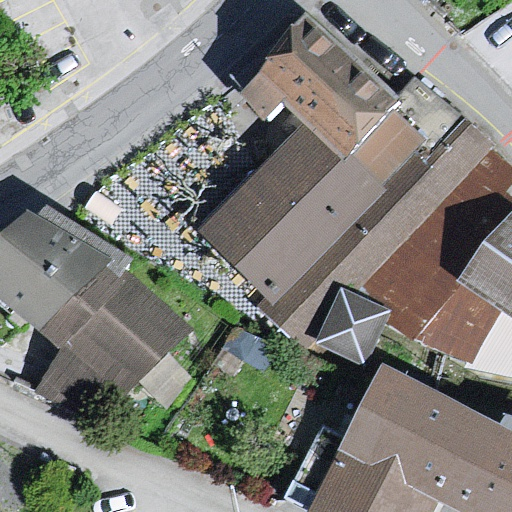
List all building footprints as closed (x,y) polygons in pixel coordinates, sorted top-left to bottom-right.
[(311,19),(267,77),(243,104),(269,128),(288,106),(304,127),(344,166),(353,158),(384,189),(427,143),(397,116),(405,106),(311,19)] [(267,298),(258,307),(302,347),(317,347),(344,291),(360,300),(366,291),(495,152),(467,121),(426,163),(427,143),(384,189),(267,298)] [(344,166),(304,127),(202,234),(267,298),(384,189),(353,158),(344,166)] [(473,370),(511,377),(511,321),(460,287),(511,225),(511,199),(507,196),(511,189),(511,167),(495,152),(366,291),(393,315),(423,341),(473,370)] [(127,400),(192,332),(131,275),(36,215),(0,249),(0,302),(65,352),(119,394),(127,400)] [(511,225),(460,287),(511,321),(511,225)] [(393,315),(360,300),(344,291),(317,347),(367,372),(393,315)] [(119,394),(65,352),(38,394),(99,428),(119,394)] [(511,511),(511,434),(388,370),(343,456),(376,473),(400,465),(409,490),(443,508),(451,511),(511,511)] [(343,456),(314,511),(440,511),(443,508),(409,490),(400,465),(376,473),(343,456)]
